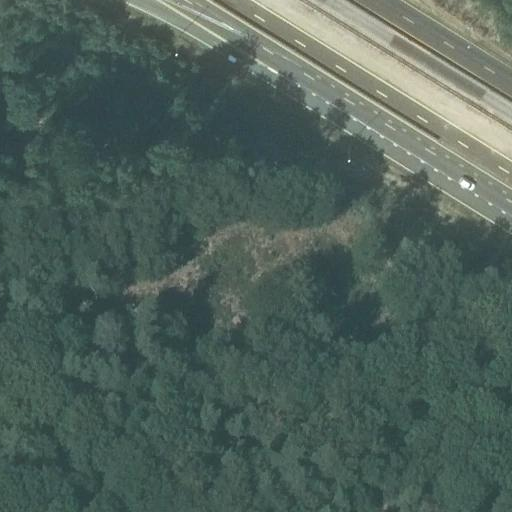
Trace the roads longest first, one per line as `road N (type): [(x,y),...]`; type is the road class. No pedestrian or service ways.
road 1 (track): [(511,392),(306,346),(258,354),(101,428),(43,466),(0,510)]
road 2 (motorway): [(302,51),(511,181)]
road 3 (motorway): [(511,102),(345,0)]
road 4 (motorway): [(140,0),(302,51)]
road 5 (track): [(88,511),(0,419)]
